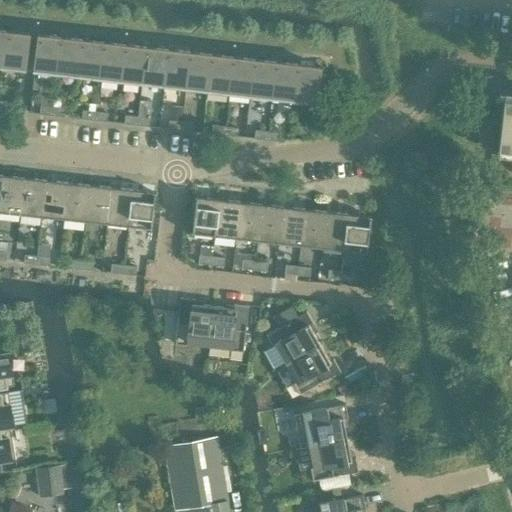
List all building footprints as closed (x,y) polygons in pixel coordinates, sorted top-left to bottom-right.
[(6,32),(2,68),(25,70),(25,69),(24,69),(28,35),(29,36),(29,34),(6,32)] [(32,71),(56,74),(60,38),(36,35),(36,36),(37,36),(34,70),(32,70),(32,71)] [(56,74),(77,76),(81,40),(60,38),(56,74)] [(77,76),(99,79),(103,43),(81,40),(77,76)] [(99,79),(120,81),(124,45),(103,43),(99,79)] [(120,81),(142,83),(146,48),(124,45),(120,81)] [(142,83),(164,86),(168,50),(146,48),(142,83)] [(164,86),(185,89),(189,53),(168,50),(164,86)] [(185,89),(207,91),(211,55),(189,53),(185,89)] [(207,91),(228,93),(232,58),(211,55),(207,91)] [(228,93),(250,96),(254,60),(232,58),(228,93)] [(250,96),(271,98),(275,62),(254,60),(250,96)] [(271,98),(293,101),(297,65),(275,62),(271,98)] [(297,65),(293,101),(316,103),(316,102),(315,102),(319,68),(320,68),(320,67),(297,65)] [(511,98),(503,97),(503,96),(496,155),(511,156),(511,160),(511,164),(511,165),(511,98)] [(0,100),(0,109),(10,111),(11,102),(0,100)] [(40,105),(39,114),(51,116),(52,107),(40,105)] [(52,107),(51,116),(64,117),(65,108),(52,107)] [(81,119),(94,120),(95,112),(82,110),(81,119)] [(95,112),(94,120),(106,122),(107,113),(95,112)] [(124,124),(136,125),(137,116),(125,115),(124,124)] [(137,116),(136,125),(149,127),(150,118),(137,116)] [(168,129),(180,130),(181,121),(169,120),(168,129)] [(181,121),(180,130),(193,132),(194,123),(181,121)] [(211,134),(223,135),(224,126),(212,125),(211,134)] [(224,126),(223,135),(236,136),(237,128),(224,126)] [(299,134),(311,136),(312,127),(300,126),(299,134)] [(254,139),(266,140),(267,131),(255,130),(254,139)] [(267,131),(266,140),(279,141),(280,133),(267,131)] [(0,198),(0,211),(20,214),(24,177),(3,175),(0,198)] [(20,214),(42,216),(46,180),(24,177),(20,214)] [(42,216),(64,218),(68,182),(46,180),(42,216)] [(64,218),(85,221),(89,185),(68,182),(64,218)] [(85,221),(107,223),(111,187),(89,185),(85,221)] [(107,223),(128,226),(132,189),(111,187),(107,223)] [(132,189),(128,226),(152,228),(152,227),(151,227),(154,193),(156,193),(156,192),(132,189)] [(190,233),(214,235),(218,199),(195,196),(194,198),(196,198),(192,232),(191,231),(190,233)] [(214,235),(236,238),(240,202),(218,199),(214,235)] [(236,238),(257,240),(261,204),(240,202),(236,238)] [(257,240),(279,243),(283,206),(261,204),(257,240)] [(279,243),(300,245),(305,209),(283,206),(279,243)] [(300,245),(322,247),(326,211),(305,209),(300,245)] [(322,247),(344,250),(348,214),(326,211),(322,247)] [(348,214),(344,250),(367,252),(367,251),(366,251),(370,217),(371,217),(371,216),(348,214)] [(24,262),(37,263),(37,255),(25,253),(24,262)] [(198,263),(211,265),(212,256),(199,254),(198,263)] [(49,265),(49,264),(50,256),(37,255),(37,263),(49,265)] [(223,266),(224,257),(212,256),(211,265),(223,266)] [(67,267),(80,268),(81,259),(68,258),(67,266),(67,267)] [(92,270),(93,269),(92,269),(93,261),(81,259),(80,268),(92,270)] [(241,268),(253,269),(254,261),(242,259),(241,268)] [(266,271),(266,270),(267,262),(254,261),(253,269),(266,271)] [(110,272),(123,273),(124,264),(112,263),(111,271),(110,271),(110,272)] [(136,275),(136,274),(137,266),(124,264),(123,273),(136,275)] [(285,264),(284,273),(297,274),(298,265),(285,264)] [(298,265),(297,274),(310,276),(310,275),(311,267),(298,265)] [(327,278),(340,279),(341,270),(328,269),(327,277),(327,278)] [(353,281),(353,280),(352,280),(353,272),(341,270),(340,279),(353,281)] [(189,341),(210,344),(214,306),(194,303),(194,299),(195,299),(180,297),(180,298),(181,298),(175,343),(189,345),(189,341)] [(214,306),(210,344),(231,346),(230,350),(244,351),(249,306),(249,305),(234,303),(235,304),(234,308),(214,306)] [(306,311),(266,334),(273,346),(276,344),(286,362),(320,343),(310,325),(313,324),(314,324),(307,311),(306,311)] [(286,362),(275,369),(286,388),(295,383),(300,394),(340,371),(341,371),(333,358),(332,358),(333,359),(330,361),(320,343),(286,362)] [(0,388),(14,386),(8,352),(0,353),(0,388)] [(0,427),(10,426),(13,426),(26,424),(20,390),(7,392),(0,393),(0,427)] [(300,413),(293,414),(300,447),(310,445),(310,446),(347,438),(344,418),(347,418),(348,418),(346,403),(344,403),(344,404),(300,413)] [(0,461),(16,459),(10,426),(0,427),(0,461)] [(229,511),(216,437),(178,443),(189,507),(181,509),(181,511),(229,511)] [(347,438),(310,446),(314,466),(311,467),(313,480),(358,471),(358,472),(359,471),(356,456),(355,457),(351,458),(347,438)] [(63,489),(70,488),(65,464),(36,468),(40,496),(63,493),(63,489)] [(319,511),(361,511),(361,509),(365,508),(365,509),(366,509),(363,494),(362,494),(362,495),(318,503),(319,511)] [(14,502),(10,511),(30,511),(32,509),(14,502)]
